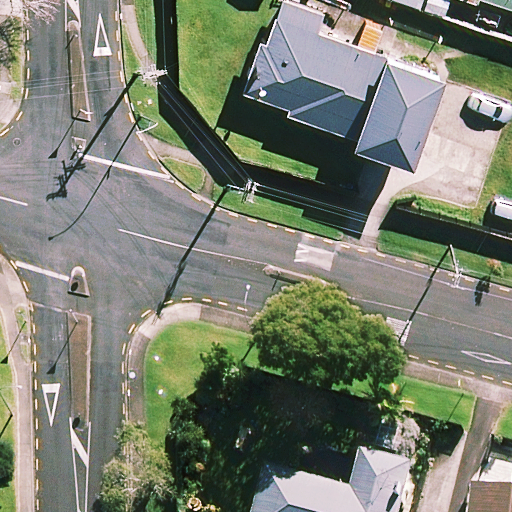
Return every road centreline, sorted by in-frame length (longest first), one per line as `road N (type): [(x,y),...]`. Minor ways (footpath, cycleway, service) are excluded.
road 1 (residential): [(511,338),(76,219)]
road 2 (residential): [(83,511),(76,219)]
road 3 (residential): [(76,219),(68,0)]
